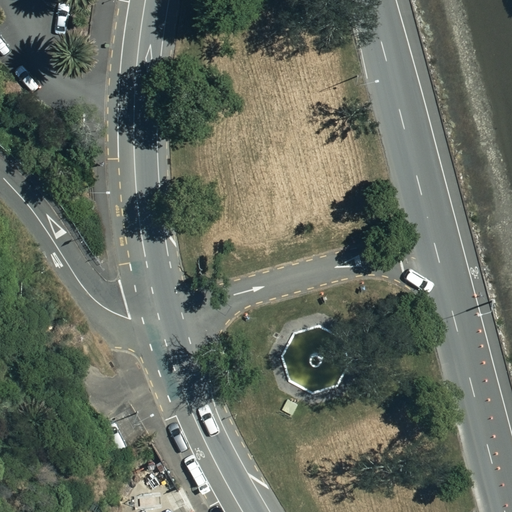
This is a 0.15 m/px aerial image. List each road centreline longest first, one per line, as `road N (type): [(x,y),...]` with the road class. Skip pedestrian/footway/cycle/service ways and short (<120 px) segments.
road 1 (secondary): [(173,312),(148,118),(162,0)]
road 2 (secondary): [(435,243),(507,511)]
road 3 (residential): [(173,312),(435,243)]
road 4 (secondary): [(371,0),(435,243)]
road 5 (residential): [(0,176),(104,308),(130,317),(173,312)]
road 6 (secondary): [(258,511),(212,425),(173,312)]
